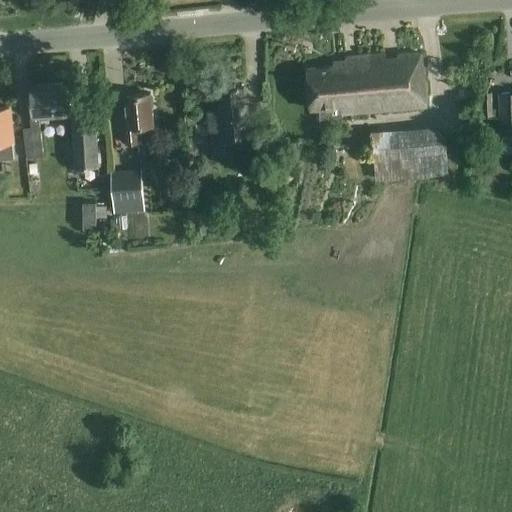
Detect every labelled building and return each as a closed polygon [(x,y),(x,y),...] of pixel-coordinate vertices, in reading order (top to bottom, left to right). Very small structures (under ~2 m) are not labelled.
[(395,58),(384,60),(383,54),(341,58),(342,65),(305,69),(309,110),(320,109),(321,119),(339,117),(339,115),(425,107),(419,53),(395,56),(395,58)] [(24,160),(40,159),(38,122),(70,120),(67,85),(29,87),(31,120),(32,130),(21,130),(24,160)] [(226,140),(249,137),(243,88),(217,91),(220,114),(208,115),(213,159),(228,157),(226,140)] [(501,155),(511,154),(511,92),(498,93),(501,155)] [(125,145),(138,144),(137,128),(153,127),(150,93),(125,95),(126,113),(123,114),(125,145)] [(0,159),(10,159),(9,143),(11,143),(9,107),(0,107),(0,159)] [(73,169),(99,167),(95,119),(70,121),(73,169)] [(374,133),(379,181),(446,174),(442,126),(374,133)] [(303,170),(304,165),(284,158),(282,164),(303,170)] [(36,163),(29,164),(30,174),(37,173),(36,163)] [(114,212),(144,210),(141,169),(110,172),(114,212)] [(402,203),(401,180),(388,181),(388,184),(377,185),(377,204),(402,203)] [(97,218),(97,207),(97,203),(83,203),(84,229),(97,229),(97,218)] [(97,207),(97,218),(107,218),(107,207),(97,207)] [(195,216),(189,216),(190,235),(206,234),(205,212),(195,213),(195,216)]
